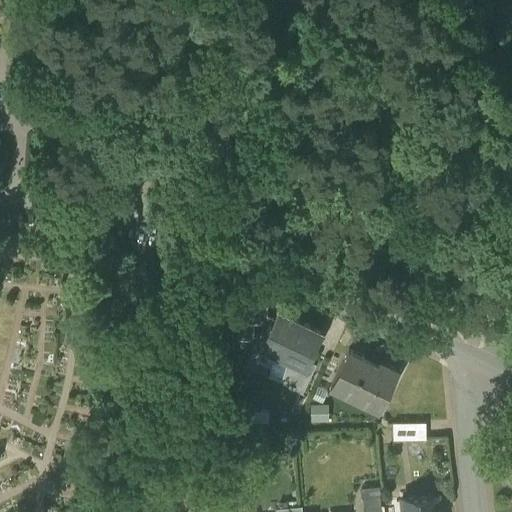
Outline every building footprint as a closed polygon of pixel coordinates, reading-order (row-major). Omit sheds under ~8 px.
[(0,0),(0,8),(14,9),(15,0),(0,0)] [(255,296),(240,295),(238,326),(254,327),(255,296)] [(320,330),(279,311),(280,310),(278,310),(272,324),(270,324),(268,329),(269,329),(263,342),(264,343),(265,342),(292,355),(305,362),(304,362),(306,363),(307,360),(321,331),(320,330)] [(378,363),(349,349),(350,348),(349,347),(330,385),(379,409),(398,368),(380,359),(378,363)] [(305,362),(292,355),(284,380),(289,383),(289,384),(294,386),(294,385),(302,389),(314,363),(307,360),(306,363),(304,362),(305,362)] [(425,421),(392,421),(393,438),(426,438),(425,421)] [(381,511),(379,485),(362,487),(363,511),(381,511)] [(437,511),(436,494),(402,497),(403,511),(437,511)]
